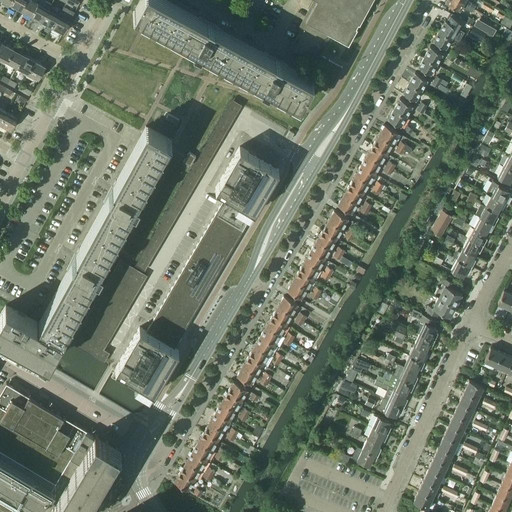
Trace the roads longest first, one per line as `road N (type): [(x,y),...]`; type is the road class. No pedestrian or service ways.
road 1 (residential): [(147,438),(169,445),(420,21),(423,0)]
road 2 (tertiary): [(147,438),(190,378),(406,0)]
road 3 (residential): [(381,511),(470,322)]
road 4 (tertiary): [(147,438),(0,356)]
